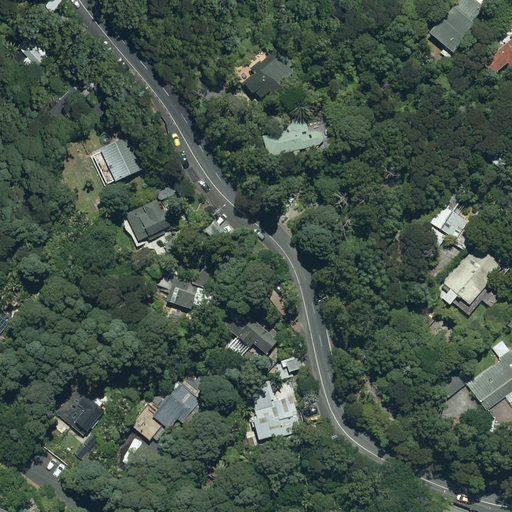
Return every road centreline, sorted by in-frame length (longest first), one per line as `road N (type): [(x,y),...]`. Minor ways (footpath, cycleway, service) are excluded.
road 1 (residential): [(94,0),(237,193),(287,243),(344,413),(408,464),(511,498)]
road 2 (residential): [(102,511),(0,441)]
